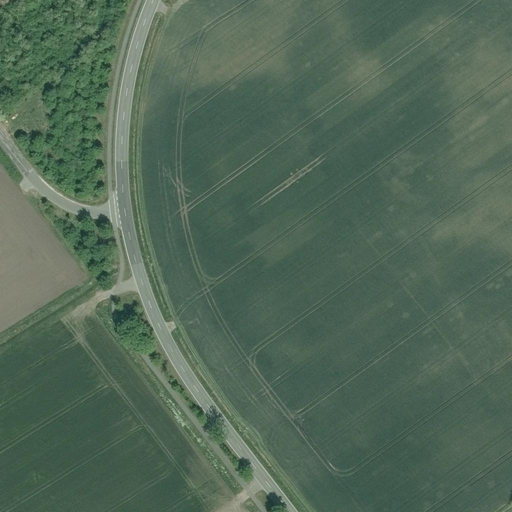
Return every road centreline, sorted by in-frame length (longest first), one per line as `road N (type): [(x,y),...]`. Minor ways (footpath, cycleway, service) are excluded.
road 1 (tertiary): [(288,511),(155,321),(125,212)]
road 2 (tertiary): [(125,212),(124,115),(154,0)]
road 3 (unclassified): [(0,134),(55,199),(92,213),(125,212)]
